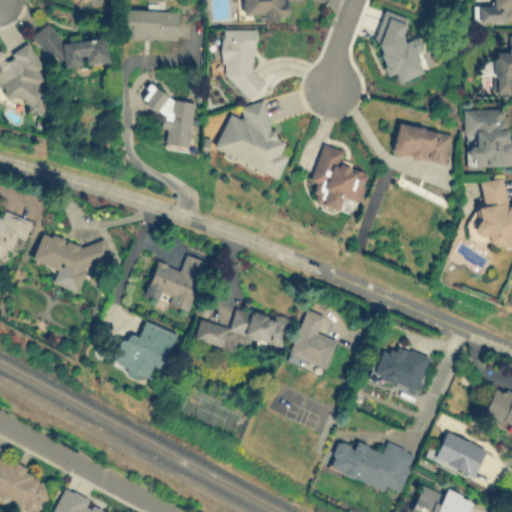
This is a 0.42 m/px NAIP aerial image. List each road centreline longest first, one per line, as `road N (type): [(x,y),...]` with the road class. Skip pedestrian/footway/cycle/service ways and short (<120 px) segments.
road 1 (tertiary): [(0,161),(179,215),(511,346)]
road 2 (residential): [(164,509),(0,420)]
